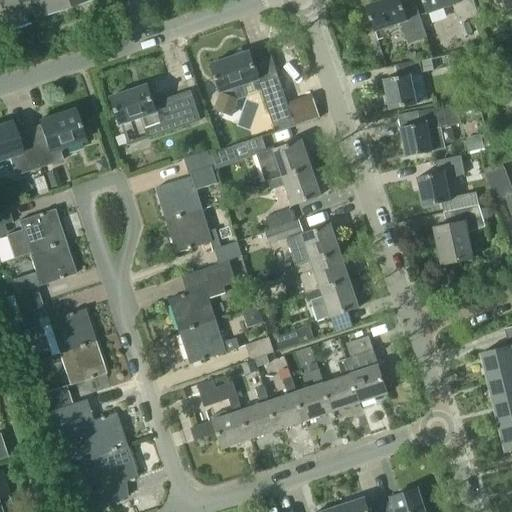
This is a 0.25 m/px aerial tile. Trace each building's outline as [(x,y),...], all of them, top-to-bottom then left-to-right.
[(28,0),(0,0),(0,7),(0,8),(0,7),(0,25),(2,32),(0,32),(0,33),(29,24),(29,23),(26,24),(23,16),(32,13),(28,0)] [(65,0),(28,0),(32,13),(34,18),(67,7),(65,0)] [(427,37),(424,29),(416,4),(404,8),(400,0),(380,0),(366,5),(375,31),(400,22),(407,35),(410,43),(427,37)] [(459,21),(479,14),(473,0),(423,0),(428,13),(453,4),(459,21)] [(511,0),(502,0),(507,12),(511,9),(511,0)] [(459,25),(463,36),(472,33),(469,22),(459,25)] [(240,86),(258,80),(274,124),(293,117),(271,52),(253,58),(250,50),(211,64),(221,93),(220,93),(215,107),(232,114),(238,98),(236,93),(242,91),(240,86)] [(426,84),(423,73),(421,60),(397,65),(399,76),(384,79),(391,109),(417,103),(414,87),(426,84)] [(149,138),(201,120),(191,92),(155,104),(148,84),(111,97),(121,124),(142,117),(149,138)] [(457,106),(444,109),(444,106),(420,111),(423,123),(401,128),(407,156),(434,151),(434,150),(446,148),(441,128),(461,123),(457,106)] [(27,128),(40,167),(63,160),(59,147),(83,139),(73,108),(37,121),(38,124),(27,128)] [(15,176),(40,167),(27,128),(14,132),(10,121),(0,124),(0,159),(9,156),(15,176)] [(470,137),(473,151),(484,148),(483,145),(488,144),(486,133),(470,137)] [(302,139),(274,149),(273,146),(256,152),(266,183),(269,182),(283,177),(312,168),(302,139)] [(234,147),(210,154),(214,169),(239,162),(234,147)] [(156,187),(166,220),(202,208),(197,189),(218,182),(214,169),(210,154),(208,150),(184,157),(190,177),(156,187)] [(446,177),(465,173),(461,155),(437,161),(439,172),(418,177),(424,207),(431,205),(443,203),(444,212),(479,205),(476,191),(450,198),(446,181),(446,177)] [(486,171),(484,156),(473,158),(476,173),(486,171)] [(511,184),(505,167),(486,175),(497,203),(507,199),(511,211),(511,184)] [(321,195),(312,168),(283,177),(269,182),(272,190),(286,185),(293,205),(321,195)] [(51,187),(61,184),(56,170),(46,173),(51,187)] [(43,176),(33,179),(38,194),(47,191),(43,176)] [(485,225),(479,205),(444,212),(447,224),(435,226),(442,265),(473,257),(468,232),(485,225)] [(490,206),(481,209),(484,219),(493,216),(490,206)] [(0,209),(0,225),(13,222),(8,207),(0,209)] [(29,253),(64,241),(53,208),(17,220),(29,253)] [(202,208),(166,220),(176,252),(212,241),(219,263),(229,260),(242,257),(237,242),(221,246),(216,228),(209,230),(202,208)] [(266,217),(270,229),(294,220),(289,209),(266,217)] [(299,219),(294,220),(270,229),(264,231),(269,244),(303,232),(299,219)] [(288,239),(291,247),(297,266),(340,252),(331,225),(288,239)] [(75,274),(64,241),(29,253),(35,271),(12,279),(16,293),(12,294),(18,312),(41,304),(36,287),(75,274)] [(349,279),(340,252),(297,266),(300,275),(306,293),(349,279)] [(219,263),(182,276),(187,289),(184,294),(182,295),(169,299),(180,332),(215,320),(208,297),(225,292),(223,286),(235,283),(229,260),(219,263)] [(349,279),(306,293),(309,301),(311,301),(318,321),(358,308),(349,279)] [(18,312),(22,325),(46,317),(41,304),(18,312)] [(58,353),(94,341),(84,308),(48,320),(58,353)] [(190,364),(226,352),(239,347),(236,338),(223,342),(215,320),(180,332),(190,364)] [(279,349),(314,337),(310,326),(275,338),(279,349)] [(487,377),(511,370),(511,353),(511,350),(511,349),(511,326),(506,328),(510,345),(481,353),(487,377)] [(359,402),(387,392),(378,365),(379,365),(369,336),(346,343),(353,363),(360,366),(362,370),(352,373),(350,374),(359,402)] [(274,352),(269,337),(246,344),(251,360),(256,358),(267,355),(274,352)] [(105,373),(94,341),(58,353),(69,385),(105,373)] [(267,355),(256,358),(258,366),(269,362),(267,355)] [(350,374),(352,373),(346,358),(337,362),(342,376),(324,382),(324,383),(322,384),(332,411),(359,402),(350,374)] [(291,377),(288,368),(278,372),(281,381),(291,377)] [(305,420),(332,411),(322,384),(324,383),(324,382),(319,368),(310,371),(315,386),(296,392),(305,420)] [(511,370),(487,377),(493,402),(511,397),(511,370)] [(305,420),(296,392),(291,377),(283,380),(288,395),(269,401),(278,429),(305,420)] [(203,407),(213,404),(228,399),(231,409),(212,415),(214,420),(213,420),(223,448),(251,439),(241,411),(242,410),(233,381),(214,388),(212,380),(195,386),(203,407)] [(65,386),(40,394),(46,412),(71,403),(65,386)] [(251,439),(278,429),(269,401),(264,387),(256,390),(260,404),(242,410),(241,411),(251,439)] [(511,397),(493,402),(500,426),(511,423),(511,397)] [(79,425),(89,457),(125,445),(114,413),(79,425)] [(511,423),(500,426),(506,451),(511,449),(511,423)] [(136,478),(125,445),(89,457),(100,488),(71,498),(75,511),(83,511),(126,498),(121,483),(136,478)] [(379,504),(382,511),(425,511),(418,489),(391,497),(392,500),(379,504)] [(364,499),(337,508),(338,511),(382,511),(379,504),(367,508),(364,499)]
